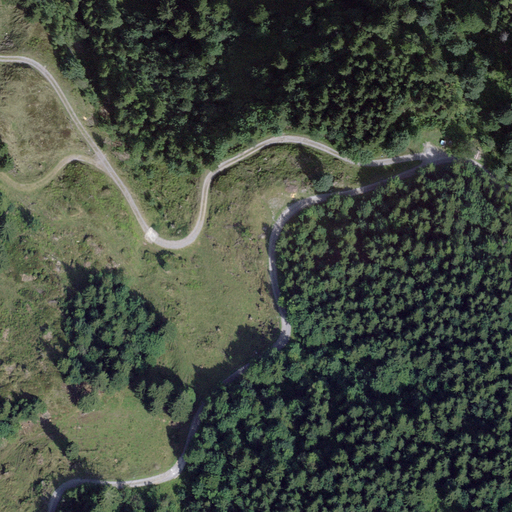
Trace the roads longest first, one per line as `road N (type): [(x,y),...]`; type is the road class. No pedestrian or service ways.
road 1 (track): [(54,511),(67,483),(164,475),(185,457),(220,371),(277,343),(285,310),(272,249),(291,209),(450,156),(511,190)]
road 2 (track): [(450,156),(356,162),(302,139),(274,139),(214,170),(201,223),(174,246),(153,238),(44,63),(0,59)]
